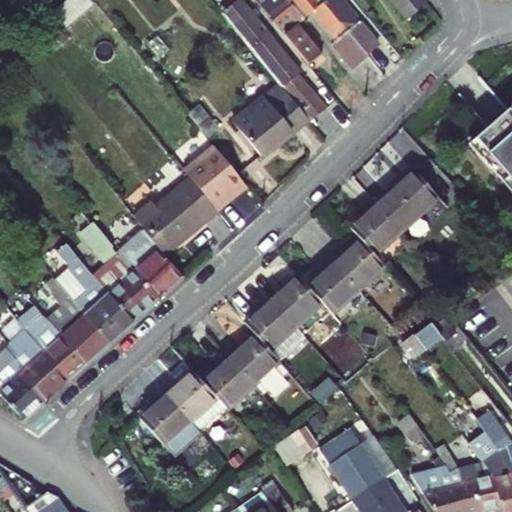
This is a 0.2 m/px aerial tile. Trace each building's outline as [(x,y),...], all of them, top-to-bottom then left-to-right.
[(67,23),(95,1),(94,0),(66,0),(56,8),(67,23)] [(236,0),(221,13),(231,25),(268,70),(278,82),(310,121),(326,107),(298,74),(301,71),(241,0),(236,0)] [(256,0),(313,69),(327,58),(299,23),(306,18),(300,11),(291,0),(256,0)] [(291,0),(300,11),(306,8),(342,57),(357,45),(320,0),(291,0)] [(320,0),(357,45),(365,56),(378,47),(359,24),(361,22),(344,0),(320,0)] [(423,0),(389,0),(406,20),(427,3),(423,0)] [(278,147),(310,121),(278,82),(232,121),(259,154),(275,142),(278,147)] [(511,105),(474,139),(511,182),(511,105)] [(215,146),(183,172),(189,180),(217,212),(248,186),(215,146)] [(377,203),(402,230),(439,196),(414,169),(377,203)] [(165,256),(217,212),(189,180),(156,208),(152,204),(134,218),(143,231),(144,232),(165,256)] [(376,254),(402,230),(377,203),(351,227),(360,238),(376,254)] [(112,247),(90,223),(74,237),(95,261),(112,247)] [(143,231),(117,254),(158,300),(182,277),(165,256),(144,232),(143,231)] [(360,238),(333,262),(358,290),(385,265),(376,254),(360,238)] [(117,254),(92,275),(133,323),(158,300),(117,254)] [(92,275),(79,260),(67,270),(83,289),(71,300),(110,343),(133,323),(92,275)] [(333,262),(309,284),(324,301),(334,312),(358,290),(333,262)] [(296,326),(324,301),(309,284),(299,274),(271,299),(296,326)] [(71,300),(54,278),(40,290),(55,310),(45,320),(87,366),(110,343),(71,300)] [(271,299),(245,322),(255,334),(279,361),(306,337),(296,326),(271,299)] [(45,320),(35,308),(18,322),(25,332),(70,381),(87,366),(45,320)] [(425,352),(441,339),(430,324),(413,337),(425,352)] [(25,332),(9,346),(5,349),(16,363),(11,370),(44,405),(70,381),(25,332)] [(268,370),(279,361),(255,334),(229,356),(254,384),(268,370)] [(413,361),(425,352),(413,337),(412,335),(399,345),(413,361)] [(16,363),(5,349),(0,353),(0,394),(26,422),(44,405),(11,370),(16,363)] [(227,408),(254,384),(229,356),(203,380),(227,408)] [(201,432),(227,408),(203,380),(193,370),(167,394),(191,421),(201,432)] [(167,443),(191,421),(167,394),(142,416),(167,443)] [(511,426),(495,407),(477,421),(499,451),(506,449),(511,474),(511,426)] [(412,447),(425,436),(409,415),(396,425),(412,447)] [(191,421),(167,443),(176,454),(201,432),(191,421)] [(301,422),(271,446),(285,467),(315,443),(301,422)] [(318,447),(353,501),(382,481),(361,449),(357,449),(343,429),(318,447)] [(470,451),(461,435),(447,446),(458,460),(470,451)] [(499,451),(482,464),(492,476),(501,510),(501,511),(511,511),(511,474),(506,449),(499,451)] [(446,453),(440,456),(447,465),(452,461),(451,456),(446,453)] [(452,461),(447,465),(410,475),(431,511),(477,511),(460,483),(458,469),(452,461)] [(468,480),(460,483),(477,511),(493,511),(501,510),(492,476),(482,464),(480,462),(466,466),(468,480)] [(402,511),(382,481),(353,501),(360,511),(402,511)] [(237,510),(238,511),(292,511),(275,485),(237,510)] [(66,511),(58,500),(41,511),(66,511)]
